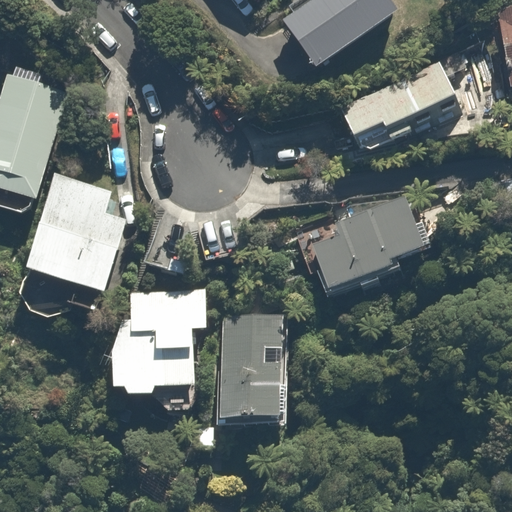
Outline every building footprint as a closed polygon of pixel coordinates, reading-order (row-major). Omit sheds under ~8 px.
[(316,69),(394,18),(382,0),(318,0),(285,22),(316,69)] [(511,7),(498,10),(500,22),(509,87),(511,86),(511,7)] [(451,100),(435,65),(334,113),(350,148),(384,131),(451,100)] [(5,77),(0,96),(0,189),(34,198),(63,93),(5,77)] [(511,211),(511,172),(491,177),(500,214),(511,211)] [(71,315),(72,314),(79,288),(105,295),(124,226),(108,221),(115,193),(53,176),(26,273),(19,299),(19,301),(20,303),(21,304),(21,306),(22,308),(23,309),(25,311),(26,312),(27,314),(29,315),(30,316),(32,317),(33,318),(35,319),(37,320),(38,321),(40,321),(42,322),(44,322),(46,323),(48,323),(50,323),(52,323),(53,323),(55,322),(57,322),(59,322),(61,321),(63,320),(64,319),(66,318),(68,317),(69,316),(71,315)] [(335,242),(311,249),(325,293),(389,272),(386,263),(424,250),(406,196),(349,215),(351,220),(330,227),(335,242)] [(200,392),(200,390),(199,333),(205,333),(205,293),(131,294),(131,336),(109,337),(109,392),(126,392),(126,403),(152,403),(153,405),(153,407),(155,409),(156,411),(157,413),(159,414),(160,416),(162,417),(164,418),(166,419),(168,420),(170,420),(172,421),(174,421),(177,421),(179,421),(181,421),(183,420),(185,419),(187,418),(189,417),(191,416),(193,414),(194,413),(196,411),(197,409),(198,407),(199,405),(199,403),(200,401),(200,399),(200,397),(200,395),(200,392)] [(292,317),(225,313),(219,418),(286,422),(292,317)]
